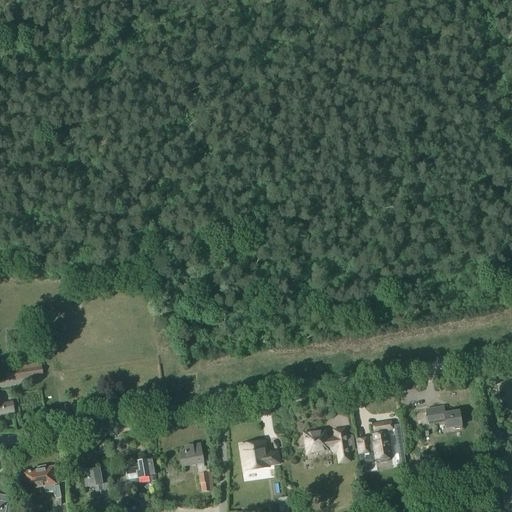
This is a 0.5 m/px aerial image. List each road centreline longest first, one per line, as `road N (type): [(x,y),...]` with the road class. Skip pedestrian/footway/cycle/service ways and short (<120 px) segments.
road 1 (unclassified): [(218,405),(511,353)]
road 2 (unclassified): [(0,441),(218,405)]
